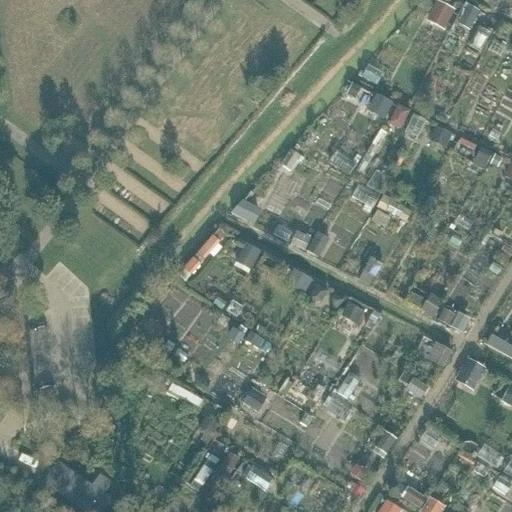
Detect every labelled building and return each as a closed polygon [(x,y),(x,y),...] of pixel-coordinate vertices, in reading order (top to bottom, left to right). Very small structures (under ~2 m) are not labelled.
[(439,0),(433,15),(454,24),(464,0),(439,0)] [(493,46),(497,25),(485,23),(480,43),(493,46)] [(395,117),(409,124),(419,105),(405,98),(395,117)] [(423,132),(433,115),(421,109),(412,126),(423,132)] [(455,145),(461,127),(442,120),(435,137),(455,145)] [(489,141),(481,157),(493,163),(501,148),(489,141)] [(269,195),(295,171),(287,162),(261,185),(269,195)] [(407,175),(402,187),(414,192),(419,181),(407,175)] [(362,178),(358,190),(374,196),(379,183),(362,178)] [(402,190),(393,204),(412,217),(421,203),(402,190)] [(297,236),(324,249),(330,238),(303,224),(297,236)] [(249,236),(242,254),(255,260),(262,242),(249,236)] [(471,301),(495,250),(477,242),(454,293),(471,301)] [(364,273),(377,279),(388,256),(375,250),(364,273)] [(289,280),(309,290),(318,272),(298,262),(289,280)] [(442,313),(450,295),(436,289),(428,306),(442,313)] [(244,309),(247,297),(234,294),(231,305),(244,309)] [(344,344),(372,307),(355,294),(327,331),(344,344)] [(467,325),(474,311),(450,301),(444,315),(467,325)] [(511,352),(511,336),(498,330),(492,343),(511,352)] [(449,356),(455,343),(442,337),(436,350),(449,356)] [(471,351),(441,415),(477,433),(501,381),(490,376),(496,362),(471,351)] [(135,384),(147,392),(158,376),(146,369),(135,384)] [(419,371),(412,385),(430,393),(436,380),(419,371)] [(173,377),(170,388),(200,398),(203,388),(173,377)] [(266,409),(273,395),(253,384),(246,398),(266,409)] [(429,418),(424,435),(446,441),(451,424),(429,418)] [(391,453),(403,431),(389,423),(376,444),(391,453)] [(482,429),(472,450),(501,464),(511,443),(482,429)] [(205,446),(189,477),(204,485),(220,455),(205,446)] [(251,470),(271,482),(279,468),(259,456),(251,470)] [(100,476),(92,488),(57,464),(43,484),(83,511),(112,511),(117,505),(103,496),(111,484),(100,476)] [(395,488),(427,500),(432,486),(400,474),(395,488)] [(434,490),(425,507),(434,511),(444,511),(452,499),(434,490)]
